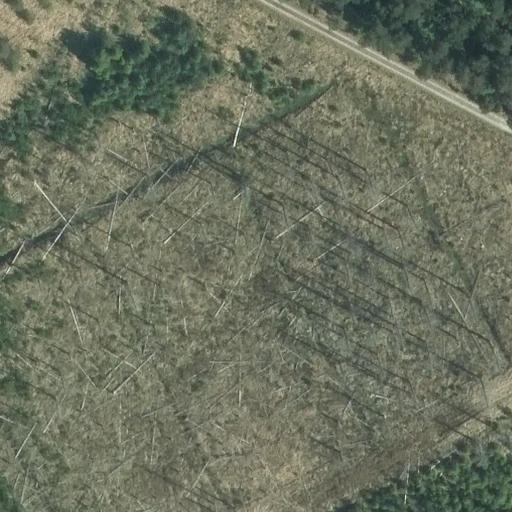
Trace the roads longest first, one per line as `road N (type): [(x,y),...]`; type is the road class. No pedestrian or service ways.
road 1 (track): [(511,131),(260,0)]
road 2 (track): [(511,390),(277,511)]
